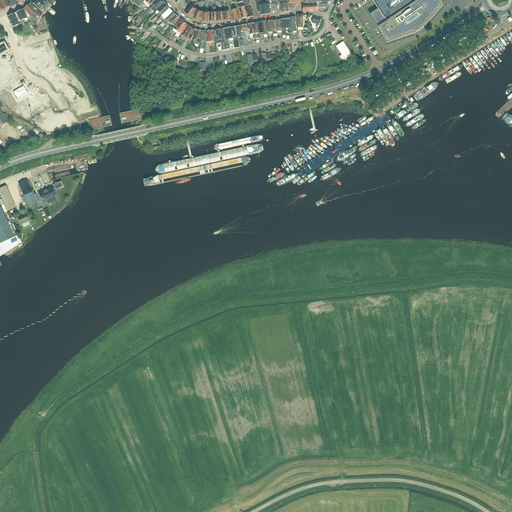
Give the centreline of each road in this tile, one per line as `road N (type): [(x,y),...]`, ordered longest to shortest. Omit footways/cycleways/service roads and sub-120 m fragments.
road 1 (primary): [(0,166),(333,87),(453,26)]
road 2 (unclassified): [(258,511),(306,489),(403,481),(483,511)]
road 3 (residential): [(135,30),(207,56),(313,38),(326,14)]
road 4 (unclassified): [(371,111),(500,26)]
